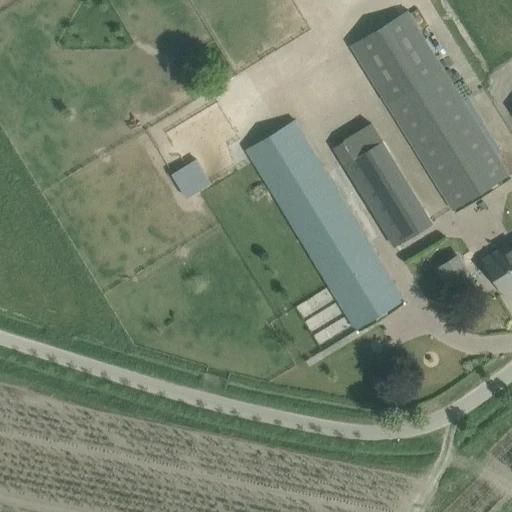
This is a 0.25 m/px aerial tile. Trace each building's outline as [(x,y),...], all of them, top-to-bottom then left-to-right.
[(408,9),(350,45),(387,103),(453,210),(511,174),(436,53),(408,9)] [(246,149),(345,312),(356,330),(404,300),(294,120),(246,149)] [(341,141),(333,146),(344,164),(395,247),(433,223),(382,140),(381,141),(370,123),(366,125),(341,141)] [(207,167),(199,155),(172,172),(187,196),(209,183),(201,171),(207,167)] [(511,249),(502,256),(500,251),(484,261),(494,277),(505,294),(511,289),(511,249)] [(456,257),(440,266),(453,288),(470,279),(456,257)]
